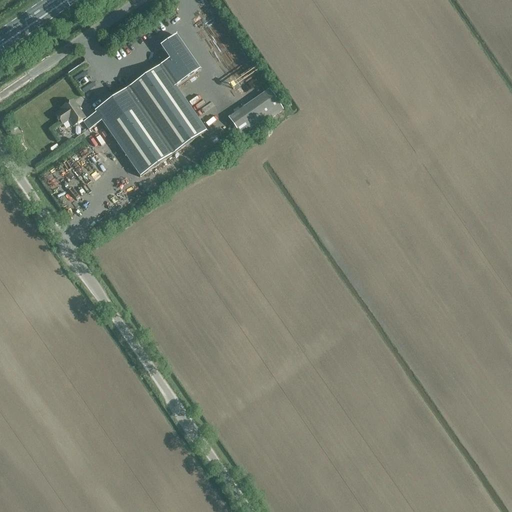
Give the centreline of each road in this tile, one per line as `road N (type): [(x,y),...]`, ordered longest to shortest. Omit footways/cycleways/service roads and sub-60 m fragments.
road 1 (unclassified): [(249,511),(0,146)]
road 2 (unclassified): [(0,96),(139,0)]
